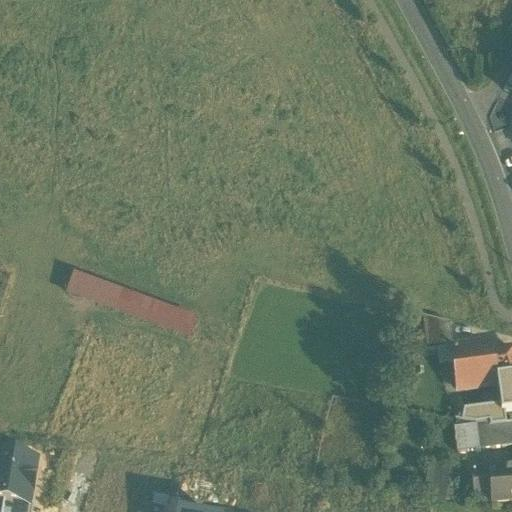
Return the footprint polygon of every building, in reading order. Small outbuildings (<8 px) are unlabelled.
[(73,275),(65,296),(188,340),(195,319),(73,275)] [(422,318),(426,352),(437,351),(452,349),(448,324),(422,318)] [(457,391),(496,386),(496,377),(511,375),(511,352),(481,356),(479,345),(452,349),(454,366),(457,391)] [(439,368),(454,366),(452,349),(437,351),(439,368)] [(511,412),(511,375),(496,377),(496,386),(499,406),(500,414),(504,413),(511,412)] [(463,411),(461,422),(472,425),(489,423),(489,427),(505,425),(504,413),(500,414),(499,406),(463,411)] [(488,428),(488,424),(461,427),(463,452),(490,449),(488,428)] [(488,428),(490,449),(511,446),(511,424),(489,427),(488,428)] [(30,477),(33,461),(0,455),(0,501),(2,502),(26,506),(26,504),(29,490),(31,491),(34,477),(30,477)] [(437,494),(448,496),(453,461),(442,460),(437,494)] [(489,494),(491,507),(511,504),(511,468),(487,471),(489,494)] [(471,472),(473,495),(489,494),(487,471),(471,472)] [(32,511),(33,506),(26,504),(26,506),(2,502),(0,511),(32,511)]
